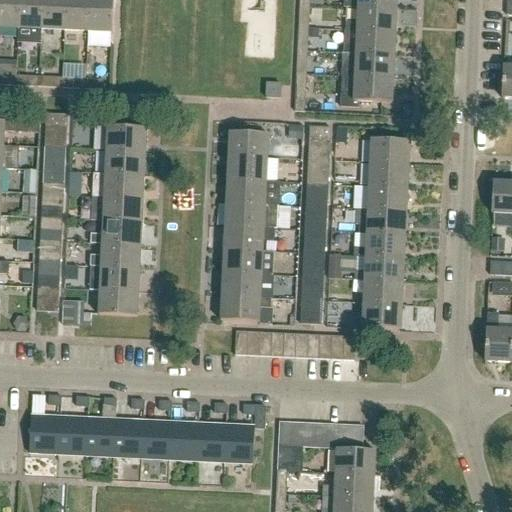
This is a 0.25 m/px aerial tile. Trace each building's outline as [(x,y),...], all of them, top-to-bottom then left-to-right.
[(0,0),(0,29),(18,30),(19,0),(0,0)] [(41,31),(42,0),(19,0),(18,30),(31,31),(30,45),(41,45),(41,31)] [(65,33),(66,0),(42,0),(41,31),(65,33)] [(88,34),(89,0),(66,0),(65,33),(88,34)] [(89,0),(88,34),(111,35),(112,35),(113,0),(89,0)] [(396,12),(397,0),(343,0),(343,8),(358,9),(358,10),(396,12)] [(309,24),(310,6),(300,6),(299,24),(309,24)] [(395,35),(396,12),(358,10),(357,23),(346,23),(345,32),(346,32),(357,33),(395,35)] [(319,30),(299,29),(298,47),(307,47),(308,40),(318,40),(319,30)] [(18,30),(17,44),(30,45),(31,31),(18,30)] [(343,44),(343,55),(343,56),(355,56),(394,58),(395,35),(357,33),(346,32),(346,44),(343,44)] [(306,71),(307,53),(297,52),(297,70),(306,71)] [(393,81),(394,58),(355,56),(354,79),(393,81)] [(0,61),(0,76),(10,77),(15,77),(16,62),(0,61)] [(511,100),(511,68),(504,68),(502,101),(511,100)] [(0,86),(9,87),(10,77),(0,76),(0,86)] [(305,94),(306,76),(296,76),(295,94),(305,94)] [(32,88),(33,78),(15,77),(15,87),(32,88)] [(55,89),(56,79),(38,78),(38,88),(55,89)] [(79,90),(79,80),(62,79),(61,89),(79,90)] [(392,105),(393,81),(354,79),(354,93),(341,93),(340,109),(358,110),(358,108),(357,108),(357,104),(392,105)] [(103,91),(103,81),(85,80),(84,90),(103,91)] [(281,100),(281,86),(267,85),(266,99),(281,100)] [(46,127),(66,128),(67,117),(46,116),(46,127)] [(16,124),(0,123),(0,147),(4,148),(4,134),(16,135),(16,124)] [(66,139),(66,128),(46,127),(45,138),(66,139)] [(95,128),(94,152),(106,153),(107,128),(95,128)] [(106,153),(145,155),(146,130),(107,128),(106,153)] [(309,139),(330,140),(330,129),(309,128),(309,139)] [(228,158),(267,160),(268,136),(229,134),(228,158)] [(65,151),(66,139),(45,138),(44,150),(65,151)] [(329,152),(330,140),(309,139),(308,151),(329,152)] [(370,165),(408,167),(410,143),(371,141),(370,165)] [(0,147),(0,170),(3,171),(18,172),(19,148),(4,148),(0,147)] [(65,162),(65,151),(44,150),(44,161),(65,162)] [(328,164),(329,152),(308,151),(308,163),(328,164)] [(144,178),(145,155),(106,153),(105,176),(144,178)] [(266,184),(267,160),(228,158),(227,182),(266,184)] [(64,174),(65,162),(44,161),(43,173),(64,174)] [(328,175),(328,164),(308,163),(307,174),(328,175)] [(407,191),(408,167),(370,165),(368,189),(407,191)] [(64,186),(64,174),(43,173),(43,185),(64,186)] [(327,187),(328,175),(307,174),(307,186),(327,187)] [(93,175),(92,199),(104,199),(143,201),(144,178),(105,176),(93,175)] [(265,207),(266,184),(227,182),(226,205),(265,207)] [(511,216),(511,184),(494,184),(492,216),(511,216)] [(63,197),(64,186),(43,185),(42,196),(63,197)] [(327,198),(327,187),(307,186),(306,197),(327,198)] [(406,214),(407,191),(368,189),(367,212),(406,214)] [(62,209),(63,197),(42,196),(42,208),(62,209)] [(326,210),(327,198),(306,197),(306,209),(326,210)] [(35,219),(36,198),(25,198),(24,218),(35,219)] [(142,224),(143,201),(104,199),(103,213),(91,213),(90,222),(103,222),(142,224)] [(278,208),(265,207),(226,205),(225,228),(275,231),(277,231),(278,208)] [(62,220),(62,209),(42,208),(41,219),(62,220)] [(326,222),(326,210),(306,209),(305,221),(326,222)] [(405,237),(406,214),(367,212),(367,226),(358,226),(358,235),(366,236),(405,237)] [(61,232),(62,220),(41,219),(40,231),(61,232)] [(325,233),(326,222),(305,221),(304,232),(325,233)] [(141,248),(142,224),(103,222),(102,237),(91,236),(90,245),(102,246),(141,248)] [(225,228),(224,252),(263,254),(263,241),(274,242),(275,231),(225,228)] [(61,244),(61,232),(40,231),(40,243),(61,244)] [(325,245),(325,233),(304,232),(304,244),(325,245)] [(404,261),(405,237),(366,236),(365,249),(354,249),(354,258),(355,258),(365,259),(404,261)] [(493,240),(492,252),(504,253),(504,240),(493,240)] [(18,242),(17,254),(25,255),(26,242),(18,242)] [(60,255),(61,244),(40,243),(39,254),(60,255)] [(324,256),(325,245),(304,244),(303,256),(324,256)] [(139,271),(141,248),(102,246),(101,257),(90,257),(90,269),(139,271)] [(261,277),(263,254),(224,252),(222,275),(261,277)] [(60,267),(60,255),(39,254),(39,266),(60,267)] [(323,268),(324,256),(303,256),(303,267),(323,268)] [(403,284),(404,261),(365,259),(355,258),(353,282),(364,282),(403,284)] [(0,276),(8,276),(9,264),(0,263),(0,276)] [(503,278),(503,265),(491,264),(490,277),(503,278)] [(511,278),(511,265),(503,265),(503,278),(511,278)] [(59,278),(60,267),(39,266),(38,277),(59,278)] [(323,280),(323,268),(303,267),(302,279),(323,280)] [(138,294),(139,271),(90,269),(89,292),(99,292),(138,294)] [(260,301),(260,300),(261,277),(222,275),(221,299),(260,301)] [(59,290),(59,278),(38,277),(38,289),(59,290)] [(322,291),(323,280),(302,279),(302,290),(322,291)] [(401,308),(403,284),(364,282),(363,306),(401,308)] [(58,302),(59,290),(38,289),(37,301),(58,302)] [(322,303),(322,291),(302,290),(301,302),(322,303)] [(137,318),(138,294),(99,292),(98,316),(137,318)] [(270,301),(260,300),(260,301),(221,299),(220,323),(259,325),(260,310),(270,310),(270,301)] [(57,314),(58,302),(37,301),(37,313),(57,314)] [(64,302),(63,314),(62,326),(80,327),(91,327),(92,314),(84,314),(84,303),(64,302)] [(321,315),(322,303),(301,302),(301,313),(321,315)] [(400,332),(401,308),(363,306),(361,330),(400,332)] [(259,325),(259,326),(272,327),(273,310),(270,310),(260,310),(259,325)] [(321,327),(321,315),(301,313),(300,326),(321,327)] [(510,365),(511,332),(498,332),(498,318),(498,316),(487,315),(485,363),(510,365)] [(511,318),(498,318),(498,332),(511,332),(511,318)] [(246,358),(247,334),(235,334),(234,358),(246,358)] [(258,359),(259,335),(247,334),(246,358),(258,359)] [(270,360),(271,335),(259,335),(258,359),(270,360)] [(282,360),(284,336),(271,335),(270,360),(282,360)] [(294,361),(295,337),(284,336),(282,360),(294,361)] [(306,361),(307,337),(295,337),(294,361),(306,361)] [(318,362),(319,338),(307,337),(306,361),(318,362)] [(330,363),(331,339),(319,338),(318,362),(330,363)] [(342,363),(343,339),(331,339),(330,363),(342,363)] [(343,339),(342,363),(354,364),(355,340),(343,339)] [(61,407),(61,398),(50,397),(49,407),(61,407)] [(88,409),(89,399),(77,399),(76,408),(88,409)] [(116,410),(116,401),(104,400),(104,409),(116,410)] [(144,412),(144,403),(132,402),(131,411),(144,412)] [(172,413),(172,404),(160,403),(159,412),(172,413)] [(199,414),(199,405),(187,405),(187,414),(199,414)] [(227,416),(227,407),(215,406),(214,415),(227,416)] [(243,417),(255,417),(254,429),(254,431),(264,432),(265,409),(244,408),(243,417)] [(31,418),(29,454),(58,456),(60,419),(31,418)] [(86,457),(87,421),(60,419),(58,456),(86,457)] [(113,459),(115,422),(87,421),(86,457),(113,459)] [(141,460),(143,424),(115,422),(113,459),(141,460)] [(168,462),(170,425),(143,424),(141,460),(168,462)] [(196,463),(198,427),(170,425),(168,462),(196,463)] [(290,449),(291,425),(279,425),(278,449),(290,449)] [(302,450),(303,426),(291,425),(290,449),(289,468),(302,469),(303,450),(302,450)] [(314,450),(315,426),(303,426),(302,450),(303,450),(314,450)] [(325,451),(327,427),(315,426),(314,450),(325,451)] [(223,464),(225,428),(198,427),(196,463),(223,464)] [(338,452),(339,427),(327,427),(325,451),(338,452)] [(350,452),(351,428),(339,427),(338,452),(350,452)] [(252,466),(254,431),(254,429),(225,428),(223,464),(252,466)] [(351,428),(350,452),(362,453),(363,429),(351,428)] [(289,468),(290,449),(278,449),(277,467),(289,468)] [(335,476),(374,478),(375,453),(336,452),(335,476)] [(286,491),(287,473),(277,472),(276,490),(286,491)] [(373,501),(374,478),(335,476),(334,488),(322,487),(321,498),(334,499),(373,501)] [(284,511),(285,496),(276,495),(274,511),(284,511)] [(372,511),(373,501),(334,499),(333,511),(321,511),(372,511)]
